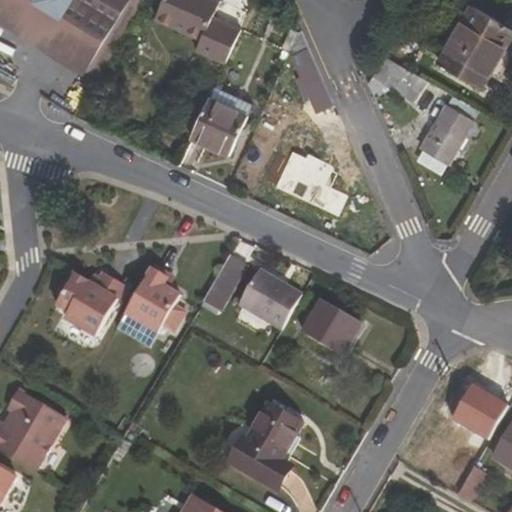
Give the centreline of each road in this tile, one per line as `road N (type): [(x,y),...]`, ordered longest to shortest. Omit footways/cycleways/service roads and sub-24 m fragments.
road 1 (residential): [(27,133),(142,170),(439,307)]
road 2 (residential): [(455,315),(344,511)]
road 3 (residential): [(27,133),(22,284),(0,331)]
road 4 (residential): [(511,179),(439,307)]
